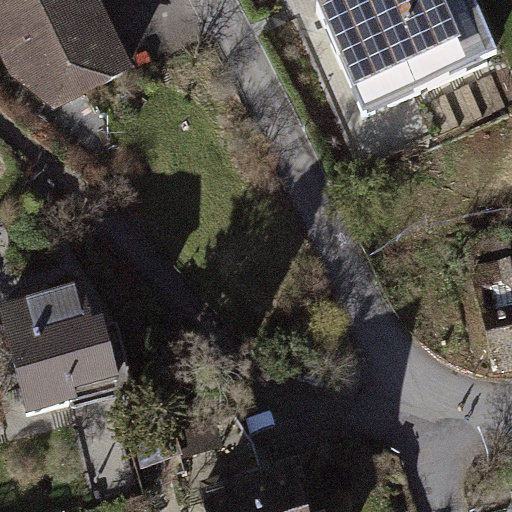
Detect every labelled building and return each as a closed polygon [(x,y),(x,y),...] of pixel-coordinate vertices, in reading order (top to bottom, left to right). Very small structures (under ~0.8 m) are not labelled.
[(135,79),(100,0),(0,0),(0,22),(43,119),(135,79)] [(479,0),(317,0),(361,105),(499,48),(479,0)] [(511,249),(466,256),(481,367),(511,362),(511,249)] [(95,311),(0,327),(0,419),(2,434),(113,415),(95,311)] [(309,511),(304,488),(202,511),(309,511)]
